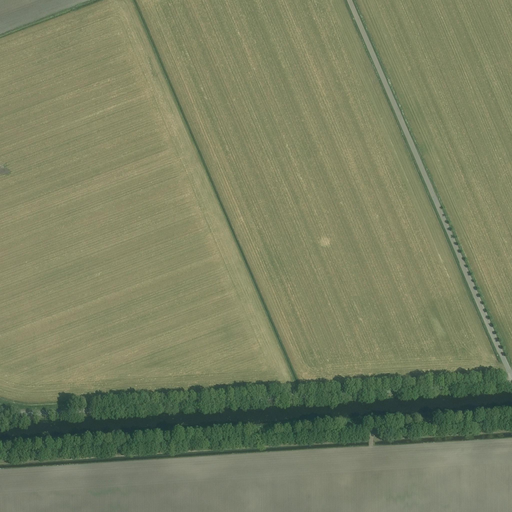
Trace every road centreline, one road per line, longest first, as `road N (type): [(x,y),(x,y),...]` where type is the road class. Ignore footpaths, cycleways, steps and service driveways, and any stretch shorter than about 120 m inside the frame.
road 1 (unclassified): [(0,408),(27,413),(511,383)]
road 2 (tertiary): [(0,456),(511,421)]
